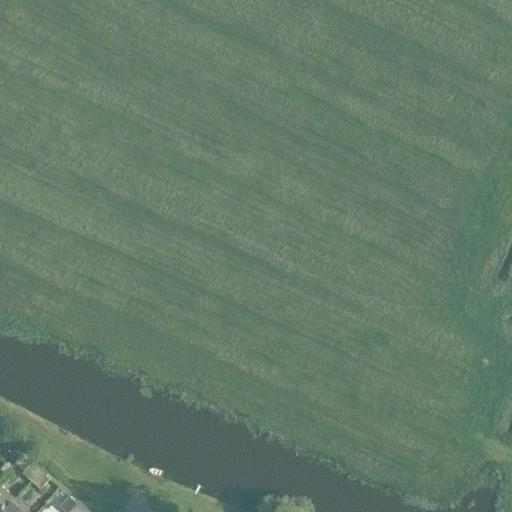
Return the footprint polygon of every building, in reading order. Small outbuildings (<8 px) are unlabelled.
[(21,474),(31,482),(40,472),(31,463),(21,474)] [(40,472),(31,482),(39,490),(49,479),(40,472)] [(0,511),(3,511),(14,501),(0,487),(0,511)] [(58,507),(63,511),(71,511),(77,506),(67,497),(58,507)] [(3,511),(26,511),(14,501),(3,511)]
